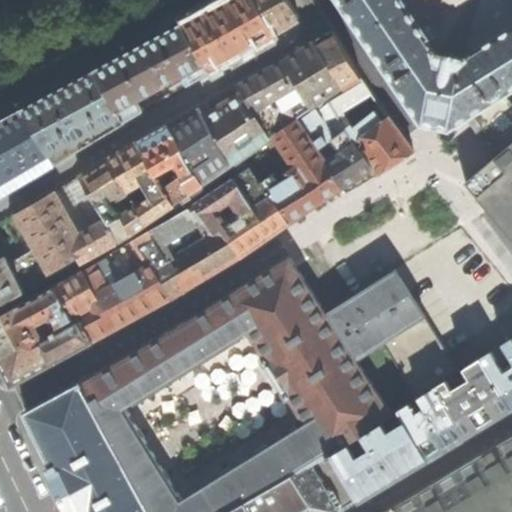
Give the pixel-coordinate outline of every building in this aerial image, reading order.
[(229,0),(221,5),(183,25),(210,72),(250,48),(275,34),(255,0),(229,0)] [(255,0),(275,34),(301,19),(288,0),(255,0)] [(511,89),(511,28),(464,59),(437,53),(400,0),(339,0),(386,68),(422,123),(449,128),(472,114),(499,98),(511,89)] [(140,48),(96,71),(124,122),(143,111),(137,99),(162,86),(183,74),(189,84),(210,72),(183,25),(140,48)] [(315,42),(345,90),(363,79),(333,31),(325,36),(315,42)] [(328,101),(345,90),(315,42),(277,64),(239,86),(243,92),(269,138),(273,135),(298,119),(328,101)] [(63,89),(24,110),(55,164),(90,142),(124,122),(96,71),(63,89)] [(372,93),(363,79),(345,90),(328,101),(337,115),(372,93)] [(269,138),(243,92),(226,102),(204,115),(231,165),(243,158),(270,139),(269,138)] [(511,142),(511,116),(499,98),(472,114),(487,133),(501,152),(511,142)] [(328,101),(298,119),(318,151),(332,140),(345,129),(337,115),(328,101)] [(231,165),(204,115),(199,108),(186,115),(168,125),(186,154),(191,163),(203,184),(205,183),(229,167),(231,165)] [(382,108),(348,133),(353,142),(356,142),(374,167),(378,173),(414,151),(396,128),(382,108)] [(0,122),(0,196),(21,184),(55,164),(24,110),(0,122)] [(318,151),(298,119),(273,135),(288,159),(294,155),(300,165),(288,173),(294,182),(282,190),(274,177),(260,185),(243,158),(231,165),(229,167),(236,177),(255,207),(272,196),(289,223),(319,203),(341,188),(325,161),(318,151)] [(189,194),(203,184),(191,163),(186,154),(168,125),(153,133),(138,141),(174,204),(189,194)] [(348,133),(345,129),(332,140),(340,152),(325,161),(341,188),(356,179),(374,167),(356,142),(353,142),(348,133)] [(174,204),(138,141),(122,150),(110,157),(129,191),(147,180),(155,195),(137,206),(146,223),(174,204)] [(511,142),(501,152),(465,182),(511,238),(511,142)] [(129,191),(110,157),(94,167),(82,174),(98,203),(109,220),(118,241),(146,223),(137,206),(130,211),(126,204),(117,209),(113,201),(129,191)] [(36,249),(50,274),(78,257),(80,261),(118,241),(109,220),(98,203),(82,174),(17,213),(29,234),(36,249)] [(236,177),(226,184),(223,180),(208,189),(211,193),(195,204),(216,234),(222,230),(241,257),(266,239),(289,223),(272,196),(255,207),(236,177)] [(208,238),(216,234),(195,204),(150,231),(165,254),(181,244),(178,238),(199,225),(208,238)] [(222,230),(216,234),(208,238),(170,262),(156,270),(172,298),(205,277),(241,257),(222,230)] [(150,231),(83,271),(101,302),(100,303),(102,309),(96,312),(83,319),(94,341),(139,316),(172,298),(156,270),(170,262),(165,254),(150,231)] [(50,274),(36,249),(10,264),(26,292),(52,277),(50,274)] [(0,305),(26,292),(10,264),(6,257),(0,261),(0,305)] [(54,468),(52,469),(66,498),(72,511),(228,511),(331,453),(348,443),(363,434),(383,423),(382,422),(393,415),(358,360),(384,343),(425,317),(393,270),(326,313),(290,257),(68,390),(27,413),(29,417),(54,468)] [(71,277),(56,286),(73,317),(81,313),(93,307),(96,312),(102,309),(100,303),(101,302),(83,271),(71,277)] [(0,357),(1,359),(43,336),(37,325),(51,317),(58,330),(75,320),(73,317),(56,286),(16,308),(0,316),(0,357)] [(7,372),(13,385),(51,364),(94,341),(83,319),(81,313),(73,317),(75,320),(58,330),(44,337),(43,336),(1,359),(7,372)] [(460,372),(425,317),(384,343),(418,398),(420,397),(434,388),(446,380),(460,372)] [(511,339),(504,345),(511,359),(511,367),(504,372),(492,352),(482,359),(511,410),(511,409),(511,339)] [(490,423),(511,410),(482,359),(465,370),(471,379),(453,390),(446,380),(434,388),(464,439),(490,423)] [(449,447),(464,439),(434,388),(420,397),(427,408),(416,415),(409,404),(399,411),(405,422),(428,460),(449,447)] [(392,481),(428,460),(405,422),(389,432),(383,423),(363,434),(371,449),(357,458),(348,443),(331,453),(339,468),(359,501),(392,481)] [(363,434),(348,443),(357,458),(371,449),(363,434)] [(511,511),(511,438),(394,508),(388,511),(511,511)] [(275,511),(288,505),(291,511),(338,511),(320,478),(327,474),(329,474),(339,468),(331,453),(228,511),(275,511)] [(320,478),(338,511),(340,511),(359,501),(339,468),(329,474),(327,474),(320,478)]
